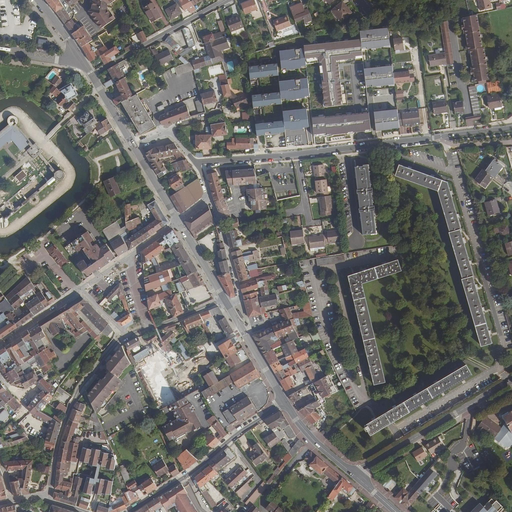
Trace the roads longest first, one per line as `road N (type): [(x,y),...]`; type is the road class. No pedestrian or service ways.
road 1 (residential): [(295,153),(511,126)]
road 2 (residential): [(128,511),(282,400)]
road 3 (residential): [(46,498),(70,404),(124,336)]
road 4 (residential): [(511,380),(355,476)]
road 5 (residential): [(228,0),(92,75)]
